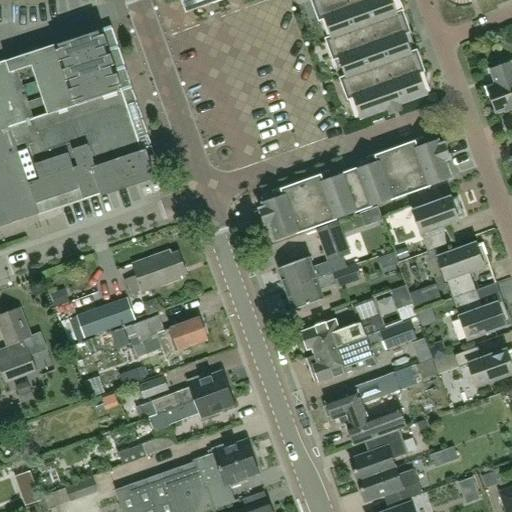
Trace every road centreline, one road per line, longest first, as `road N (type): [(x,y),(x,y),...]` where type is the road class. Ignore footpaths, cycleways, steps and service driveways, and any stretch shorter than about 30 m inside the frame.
road 1 (secondary): [(322,511),(205,197)]
road 2 (unknown): [(350,142),(310,30),(296,14),(274,10),(155,49)]
road 3 (residential): [(205,197),(463,100)]
road 4 (tertiary): [(0,271),(205,197)]
road 5 (secondary): [(205,197),(138,0)]
road 6 (residential): [(511,239),(463,100)]
